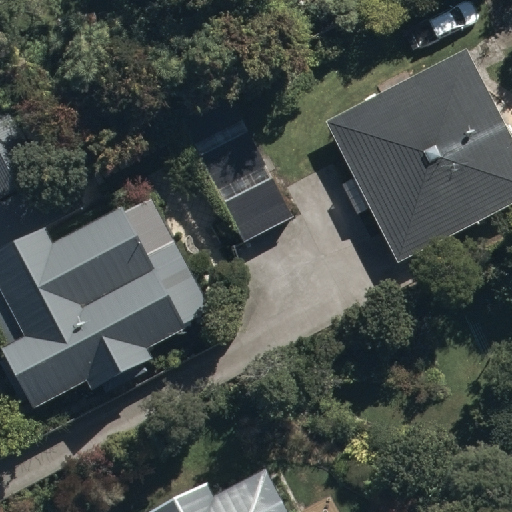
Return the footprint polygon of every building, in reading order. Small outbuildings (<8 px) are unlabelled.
[(511,141),(464,48),(325,120),(396,258),(511,198),(511,141)] [(238,112),(187,139),(241,242),(293,215),(238,112)] [(0,184),(10,179),(0,157),(0,184)] [(0,333),(3,341),(0,342),(0,345),(27,403),(84,377),(88,384),(150,355),(145,345),(213,313),(177,238),(145,253),(123,205),(53,238),(45,223),(85,204),(68,169),(0,200),(0,333)] [(137,511),(287,511),(265,469),(215,495),(205,476),(137,511)]
